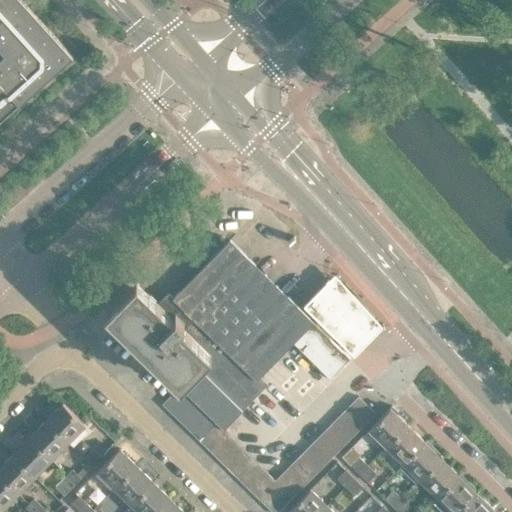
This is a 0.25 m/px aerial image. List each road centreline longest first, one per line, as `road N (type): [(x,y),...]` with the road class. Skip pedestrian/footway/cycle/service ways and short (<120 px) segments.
road 1 (secondary): [(426,323),(227,105)]
road 2 (residential): [(19,291),(227,105)]
road 3 (residential): [(183,75),(0,245)]
road 4 (residential): [(235,511),(72,349)]
road 5 (residential): [(394,358),(391,379),(511,501)]
road 6 (secondary): [(227,105),(345,0)]
road 7 (secondary): [(511,421),(426,323)]
